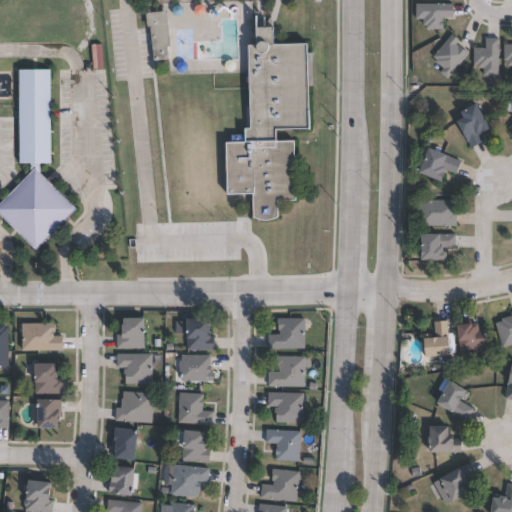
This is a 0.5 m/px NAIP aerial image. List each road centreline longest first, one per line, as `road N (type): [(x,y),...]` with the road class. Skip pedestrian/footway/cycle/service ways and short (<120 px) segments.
road 1 (secondary): [(365,511),(388,175),(385,0)]
road 2 (secondary): [(351,0),(350,293),(335,511)]
road 3 (residential): [(350,293),(0,296)]
road 4 (residential): [(232,511),(244,293)]
road 5 (residential): [(92,294),(80,511)]
road 6 (residential): [(350,293),(449,297),(511,285)]
road 7 (residential): [(485,293),(486,212),(508,181)]
